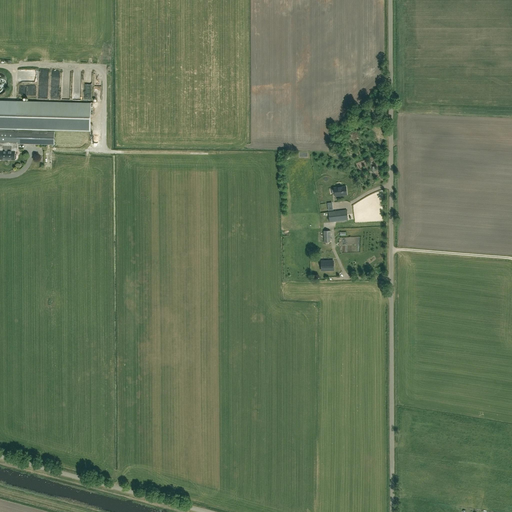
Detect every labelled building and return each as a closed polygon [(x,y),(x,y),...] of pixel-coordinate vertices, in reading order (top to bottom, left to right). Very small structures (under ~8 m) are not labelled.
[(8,82),(7,79),(6,76),(4,74),(1,73),(0,72),(0,94),(2,94),(4,92),(6,90),(7,87),(8,84),(8,82)] [(54,132),(47,132),(47,130),(90,131),(91,104),(17,102),(0,101),(0,130),(8,131),(7,160),(15,160),(15,159),(16,158),(16,156),(16,155),(15,155),(15,149),(17,149),(17,144),(54,145),(54,132)] [(0,159),(7,160),(8,131),(0,130),(0,159)] [(347,195),(346,186),(334,188),(335,196),(347,195)] [(346,210),(328,212),(329,222),(348,220),(346,210)] [(321,261),(321,270),(334,270),(334,261),(321,261)]
